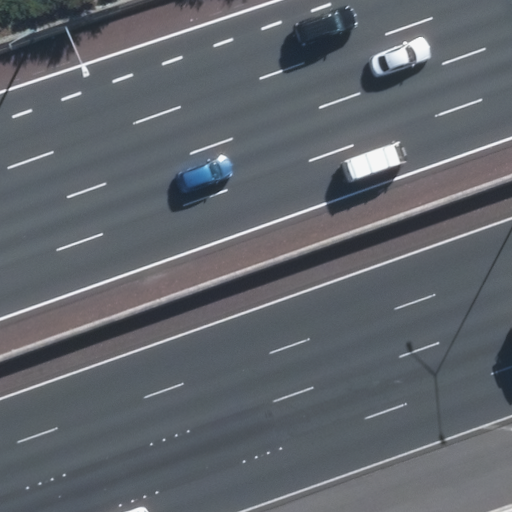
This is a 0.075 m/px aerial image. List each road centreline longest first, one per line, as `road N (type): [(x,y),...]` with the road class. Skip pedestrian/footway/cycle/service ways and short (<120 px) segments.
road 1 (motorway): [(511,268),(0,451)]
road 2 (motorway): [(0,269),(511,88)]
